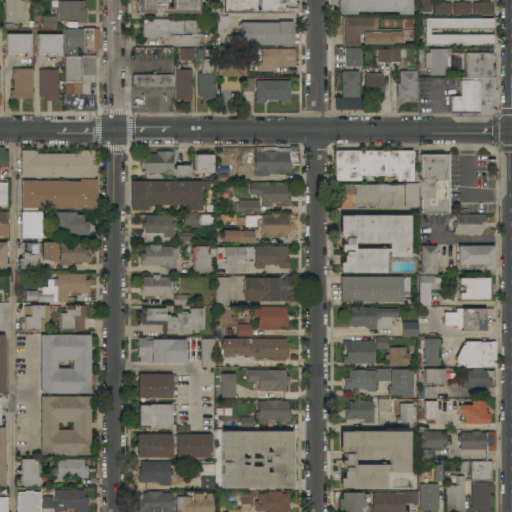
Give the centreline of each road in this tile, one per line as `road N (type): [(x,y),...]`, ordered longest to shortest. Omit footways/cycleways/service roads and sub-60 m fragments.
road 1 (tertiary): [(317,511),(318,0)]
road 2 (residential): [(115,511),(116,131)]
road 3 (tertiary): [(116,131),(318,133)]
road 4 (tertiary): [(318,133),(511,133)]
road 5 (tertiary): [(116,131),(116,0)]
